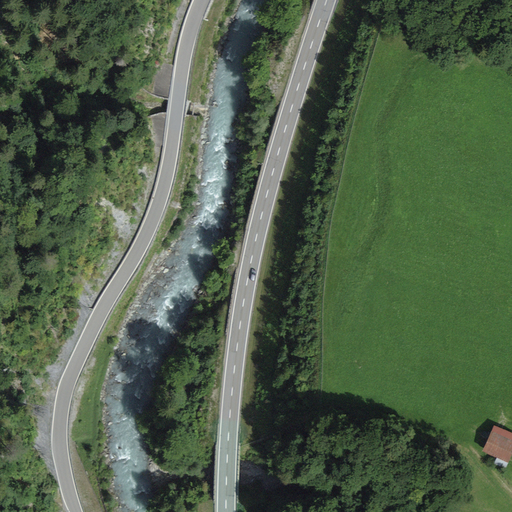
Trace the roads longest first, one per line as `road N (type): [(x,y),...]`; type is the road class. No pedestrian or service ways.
road 1 (unclassified): [(202,0),(154,216),(62,398),(58,435),(76,511)]
road 2 (primary): [(226,511),(250,257),(325,0)]
